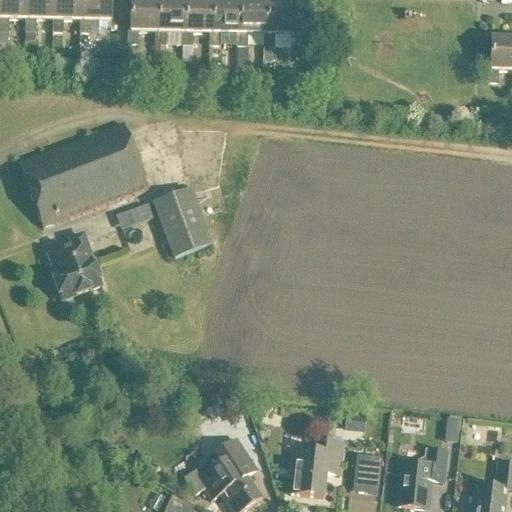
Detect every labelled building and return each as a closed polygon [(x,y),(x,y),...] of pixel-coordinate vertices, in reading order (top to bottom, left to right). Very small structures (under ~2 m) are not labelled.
[(8,24),(24,25),(28,25),(28,0),(0,0),(0,24),(0,23),(0,37),(8,38),(8,24)] [(55,25),(55,0),(28,0),(28,25),(24,25),(24,38),(35,38),(35,25),(52,25),(55,25)] [(82,0),(55,0),(55,25),(52,25),(52,39),(62,39),(62,26),(79,26),(82,26),(82,0)] [(110,26),(109,0),(82,0),(82,26),(79,26),(79,39),(90,39),(90,26),(110,26)] [(157,37),(158,5),(130,4),(129,37),(126,37),(126,50),(137,50),(137,37),(154,37),(157,37)] [(163,71),(164,51),(164,37),(181,38),(184,38),(185,5),(158,5),(157,37),(154,37),(153,70),(163,71)] [(192,61),(192,51),(193,38),(208,38),(212,38),(212,6),(185,5),(184,38),(181,38),(180,51),(181,51),(181,61),(192,61)] [(212,38),(208,38),(208,52),(219,52),(219,39),(235,39),(239,39),(240,7),(212,6),(212,38)] [(245,65),(246,53),(246,39),(263,39),(266,39),(267,7),(240,7),(239,39),(235,39),(235,65),(245,65)] [(272,67),(272,53),(273,39),(294,40),(295,8),(267,7),(266,39),(263,39),(262,67),(272,67)] [(511,43),(490,43),(489,75),(486,75),(486,89),(497,89),(498,75),(511,75),(511,43)] [(214,95),(234,95),(234,82),(214,82),(214,95)] [(42,232),(147,193),(124,131),(18,170),(42,232)] [(213,249),(192,194),(152,209),(173,265),(213,249)] [(61,307),(101,291),(83,242),(70,246),(72,252),(64,255),(63,253),(47,259),(55,280),(51,281),(61,307)] [(217,471),(204,480),(199,473),(198,474),(183,485),(194,500),(202,495),(210,506),(221,499),(226,506),(224,508),(226,511),(249,511),(260,505),(246,483),(256,477),(234,445),(210,461),(217,471)] [(339,479),(342,448),(312,445),(311,457),(294,455),(290,499),(323,503),(325,478),(339,479)] [(386,497),(391,458),(365,454),(360,493),(386,497)] [(396,469),(400,469),(395,511),(402,511),(427,511),(430,488),(441,490),(445,457),(425,455),(424,472),(415,471),(416,460),(412,455),(402,454),(397,458),(396,469)] [(511,495),(511,470),(496,468),(493,493),(472,491),(469,511),(502,511),(505,495),(511,495)] [(156,474),(148,469),(144,476),(152,481),(156,474)]
